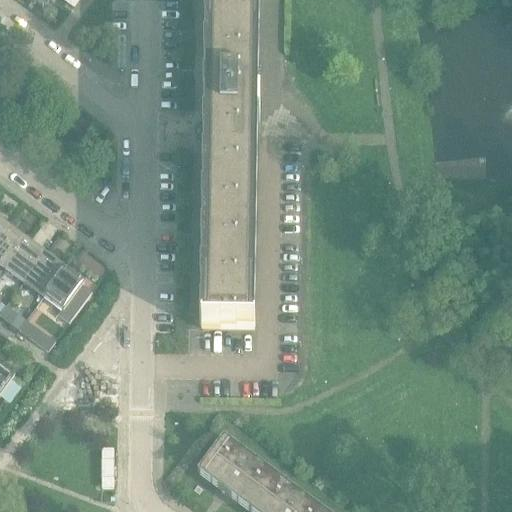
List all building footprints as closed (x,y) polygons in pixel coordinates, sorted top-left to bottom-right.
[(66,0),(64,2),(73,9),(79,0),(66,0)] [(256,0),(207,0),(203,331),(252,332),(256,0)] [(26,242),(6,227),(0,235),(0,267),(4,271),(26,242)] [(45,256),(26,242),(4,271),(23,285),(45,256)] [(64,271),(45,256),(23,285),(43,300),(64,271)] [(84,285),(64,271),(43,300),(63,314),(84,285)] [(18,333),(25,323),(13,314),(6,323),(18,333)] [(25,323),(18,333),(24,337),(32,328),(25,323)] [(47,340),(40,349),(47,354),(55,345),(47,340)] [(0,398),(14,380),(0,369),(0,398)] [(197,475),(214,488),(246,511),(249,511),(275,479),(223,440),(197,475)] [(319,511),(275,479),(249,511),(319,511)]
